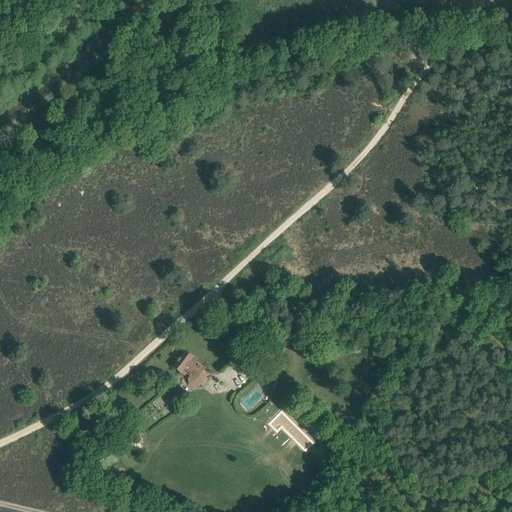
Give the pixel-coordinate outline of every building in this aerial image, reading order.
[(239,336),(234,338),(240,353),(245,351),(239,336)] [(174,366),(178,370),(181,372),(181,373),(185,376),(187,373),(190,375),(188,378),(189,384),(193,387),(199,387),(201,384),(203,385),(207,379),(212,373),(185,352),(174,366)] [(359,352),(352,365),(374,377),(380,364),(359,352)] [(256,361),(247,369),(264,386),(265,385),(268,388),(274,382),(271,379),(273,377),(256,361)] [(287,370),(277,386),(285,390),(295,375),(287,370)]
